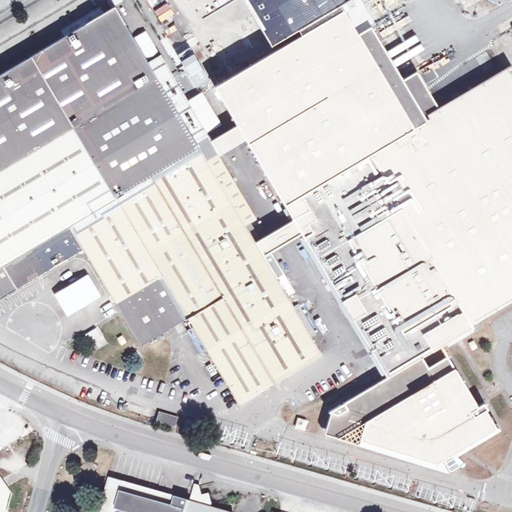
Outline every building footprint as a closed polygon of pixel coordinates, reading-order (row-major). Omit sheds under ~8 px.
[(171,0),(203,63),(247,41),(226,0),(171,0)] [(0,170),(75,125),(120,198),(70,227),(83,248),(16,289),(17,291),(68,260),(84,250),(142,346),(187,318),(239,404),(269,386),(279,380),(322,355),(253,239),(249,232),(245,225),(256,218),(217,153),(206,160),(195,142),(206,136),(207,135),(167,68),(155,75),(114,6),(103,13),(86,23),(0,74),(0,170)] [(86,23),(103,13),(99,6),(82,17),(86,23)] [(214,81),(212,82),(386,374),(327,407),(320,431),(442,469),(437,456),(492,423),(482,407),(484,405),(481,399),(474,403),(439,344),(472,323),(466,314),(511,287),(511,77),(506,67),(438,108),(413,69),(400,78),(367,23),(353,29),(341,9),(214,81)] [(246,27),(249,34),(267,26),(264,19),(246,27)] [(0,267),(2,266),(16,289),(83,248),(70,227),(120,198),(75,125),(0,170),(0,267)] [(206,136),(195,142),(206,160),(217,153),(213,147),(206,136)] [(253,239),(258,236),(254,228),(249,232),(253,239)] [(84,256),(73,261),(85,291),(97,286),(84,256)] [(87,331),(93,345),(104,340),(98,326),(87,331)] [(269,386),(271,389),(281,383),(279,380),(269,386)] [(175,426),(177,417),(159,412),(156,420),(175,426)] [(237,441),(236,448),(246,450),(247,442),(237,441)] [(0,511),(8,511),(13,494),(0,474),(0,511)] [(190,501),(110,478),(99,511),(229,511),(211,506),(211,504),(208,494),(202,495),(199,485),(194,484),(190,501)]
